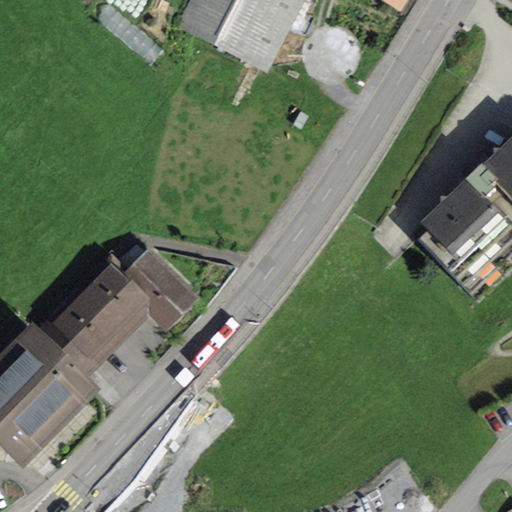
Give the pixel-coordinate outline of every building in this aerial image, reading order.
[(195,0),(184,22),(267,66),(300,0),(195,0)] [(378,229),(470,84),(446,69),(354,214),(378,229)] [(511,152),(489,174),(481,167),(411,234),(477,303),(511,269),(511,223),(508,220),(506,222),(502,219),(511,209),(511,152)] [(107,264),(51,321),(87,358),(144,303),(165,325),(189,301),(136,246),(111,268),(107,264)] [(14,351),(0,365),(0,439),(23,462),(92,392),(26,327),(8,345),(14,351)]
